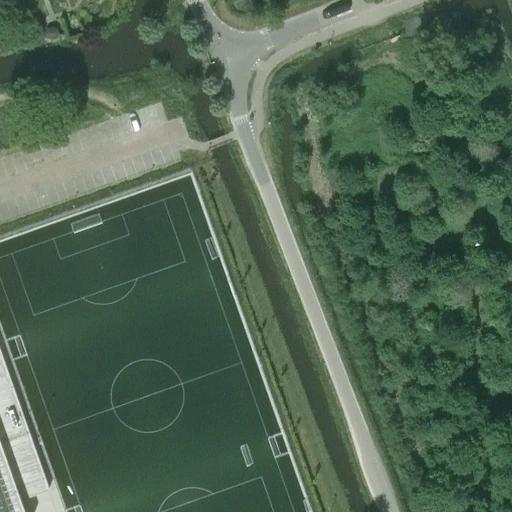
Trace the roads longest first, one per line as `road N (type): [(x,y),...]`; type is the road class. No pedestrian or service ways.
road 1 (unclassified): [(388,511),(220,57)]
road 2 (unclassified): [(0,194),(171,134)]
road 3 (unclassified): [(220,57),(375,0)]
